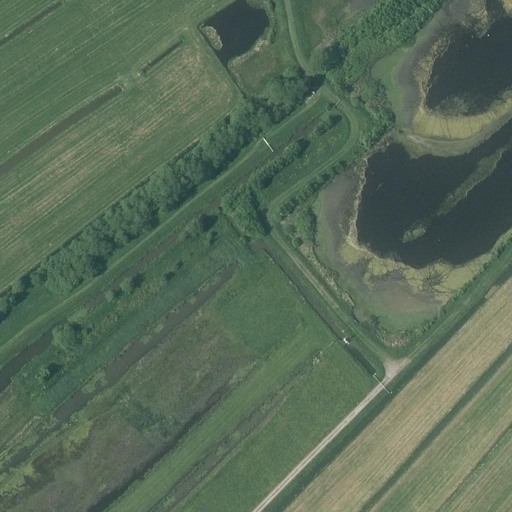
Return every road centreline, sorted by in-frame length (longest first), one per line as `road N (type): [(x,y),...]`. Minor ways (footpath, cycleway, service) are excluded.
road 1 (track): [(338,103),(355,120),(354,139),(267,212),(265,224),(355,334),(396,369)]
road 2 (track): [(257,511),(511,255)]
